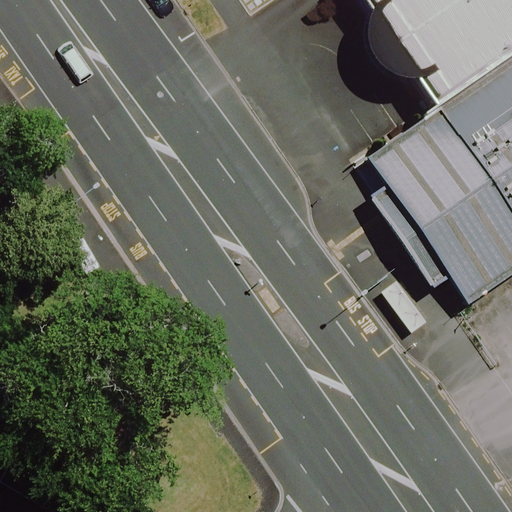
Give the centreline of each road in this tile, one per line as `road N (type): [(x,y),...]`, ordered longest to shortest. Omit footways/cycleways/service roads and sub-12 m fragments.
road 1 (secondary): [(62,0),(339,402)]
road 2 (secondary): [(339,402),(419,511)]
